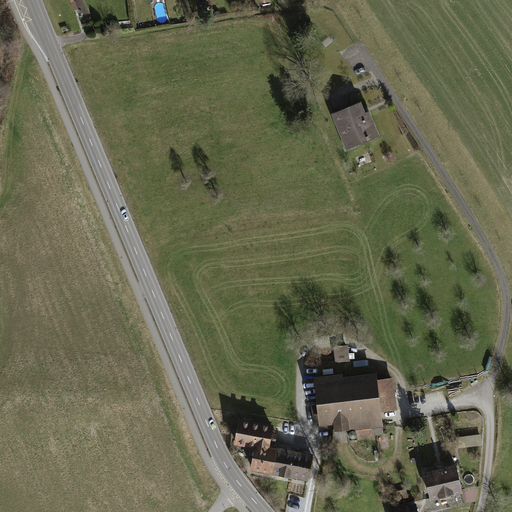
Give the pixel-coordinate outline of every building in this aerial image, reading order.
[(86,0),(80,0),(74,2),(79,17),(90,13),(86,0)] [(360,102),(330,114),(345,150),(380,136),(369,111),(365,113),(360,102)] [(347,345),(333,346),(334,362),(348,361),(347,345)] [(317,382),(322,424),(336,423),(337,430),(358,428),(359,439),(372,438),(372,432),(381,431),(379,411),(395,409),(392,381),(376,383),(375,376),(317,382)] [(239,422),(235,444),(257,448),(254,467),(307,477),(311,455),(268,448),(272,428),(239,422)] [(479,436),(457,438),(457,447),(479,446),(479,436)] [(452,464),(423,471),(430,499),(458,491),(452,464)] [(416,511),(415,503),(386,509),(386,511),(416,511)]
